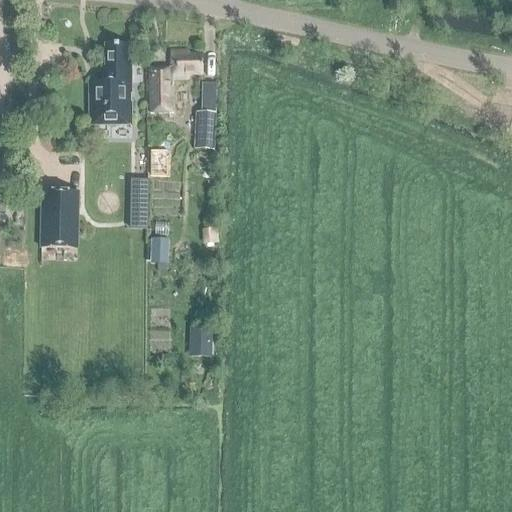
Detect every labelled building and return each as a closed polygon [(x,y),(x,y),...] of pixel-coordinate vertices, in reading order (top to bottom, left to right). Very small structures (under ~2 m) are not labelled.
[(88,81),(89,125),(129,124),(128,62),(126,63),(125,44),(104,44),(104,67),(99,67),(99,81),(88,81)] [(147,66),(148,101),(148,115),(174,115),(174,83),(171,83),(171,77),(186,77),(185,72),(199,72),(199,53),(185,54),(185,50),(168,50),(169,66),(147,66)] [(197,151),(213,151),(215,114),(199,113),(197,151)] [(150,177),(168,177),(168,153),(150,153),(150,177)] [(0,191),(8,192),(9,162),(0,161),(0,191)] [(40,251),(76,251),(78,193),(42,193),(40,251)] [(130,230),(146,231),(146,215),(130,214),(130,230)] [(150,251),(150,241),(146,241),(145,261),(149,261),(149,263),(167,264),(168,252),(150,251)] [(191,350),(211,351),(211,331),(191,330),(191,350)]
